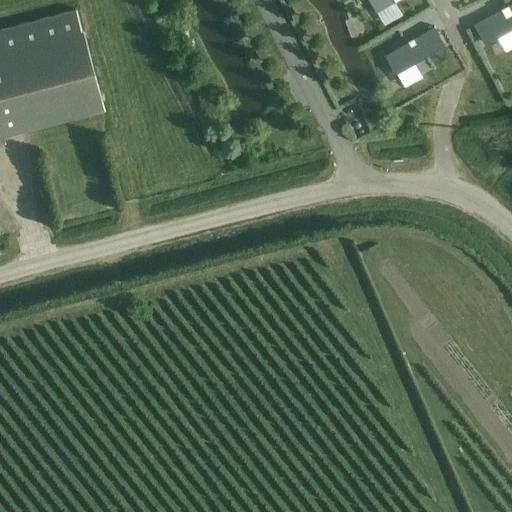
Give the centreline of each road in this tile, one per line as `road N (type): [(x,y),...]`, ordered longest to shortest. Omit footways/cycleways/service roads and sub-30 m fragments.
road 1 (unclassified): [(0,271),(346,184)]
road 2 (residential): [(264,0),(340,144),(346,184)]
road 3 (residential): [(435,185),(458,44),(442,0)]
